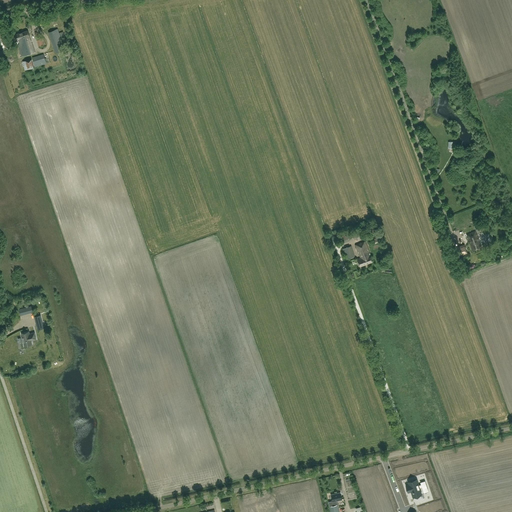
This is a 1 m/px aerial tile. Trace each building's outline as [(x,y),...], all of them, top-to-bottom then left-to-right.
[(48,32),(55,53),(64,50),(57,29),(48,32)] [(27,30),(21,32),(15,34),(16,40),(18,39),(20,45),(18,45),(21,56),(34,52),(29,36),(27,30)] [(43,37),(40,38),(41,39),(36,40),(39,47),(44,45),(43,44),(45,43),(43,37)] [(32,57),(35,67),(46,63),(43,54),(32,57)] [(25,70),(33,67),(32,58),(22,61),(25,70)] [(347,232),(338,234),(341,243),(350,240),(349,236),(353,234),(351,229),(346,231),(347,232)] [(357,239),(361,239),(362,234),(359,231),(354,232),(353,236),(357,239)] [(475,231),(467,234),(473,250),(481,247),(475,231)] [(357,259),(360,266),(372,261),(365,241),(355,245),(360,258),(357,259)] [(464,244),(454,248),(457,256),(467,253),(464,244)] [(351,246),(342,248),(345,259),(354,256),(351,246)] [(34,317),(38,329),(44,328),(40,315),(34,317)] [(24,342),(24,345),(32,344),(31,340),(36,339),(34,332),(29,334),(29,331),(21,333),(22,337),(21,337),(23,342),(24,342)] [(409,484),(406,485),(408,492),(411,491),(414,490),(416,495),(421,494),(423,499),(425,498),(422,489),(420,490),(419,487),(422,486),(422,488),(427,487),(425,481),(421,482),(421,484),(418,485),(416,479),(408,482),(409,484)] [(332,501),(329,502),(330,507),(331,511),(339,511),(338,506),(337,500),(342,499),(340,492),(331,494),(332,501)] [(408,497),(410,503),(414,502),(416,511),(422,511),(418,498),(413,500),(412,496),(408,497)]
